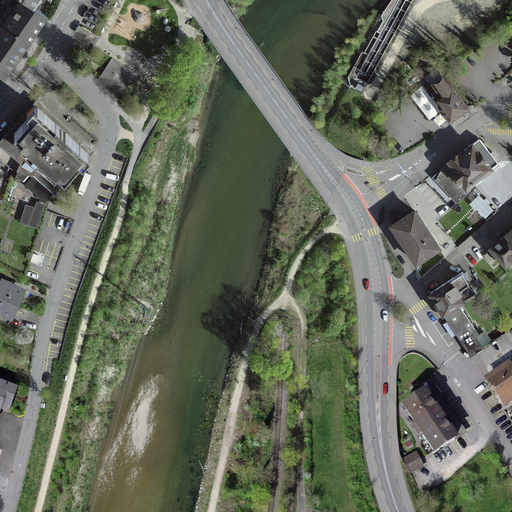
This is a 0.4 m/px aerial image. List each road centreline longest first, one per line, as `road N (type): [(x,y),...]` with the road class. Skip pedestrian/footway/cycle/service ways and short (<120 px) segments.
road 1 (residential): [(55,50),(104,102),(112,128),(51,306),(9,511)]
road 2 (track): [(134,155),(36,511)]
road 3 (secondary): [(206,0),(349,201)]
road 4 (track): [(286,297),(303,323),(303,511)]
road 5 (residential): [(349,201),(479,118),(511,110)]
road 6 (secondary): [(378,336),(379,432),(398,511)]
